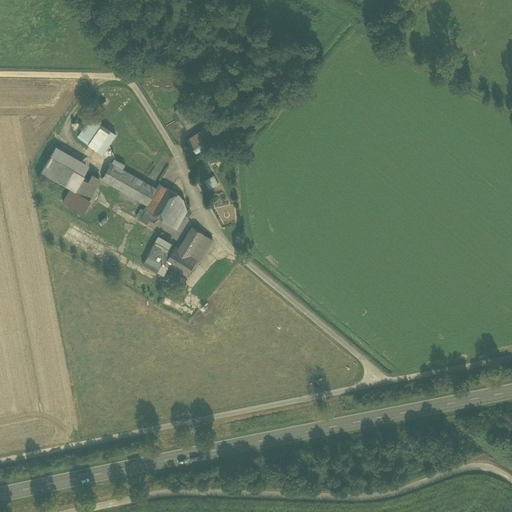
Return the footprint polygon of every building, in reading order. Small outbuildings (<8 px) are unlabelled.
[(175,111),(186,129),(201,120),(199,115),(190,101),(175,111)] [(88,144),(102,124),(91,117),(77,137),(88,144)] [(97,151),(111,130),(102,124),(88,144),(97,151)] [(196,133),(202,142),(211,137),(212,136),(206,127),(196,133)] [(116,134),(111,130),(97,151),(103,155),(116,134)] [(202,142),(196,133),(186,139),(192,149),(202,142)] [(216,143),(211,137),(202,142),(207,149),(216,143)] [(231,150),(218,144),(214,152),(227,158),(231,150)] [(42,171),(65,184),(74,168),(83,173),(88,164),(56,146),(42,171)] [(114,158),(112,163),(122,169),(125,165),(114,158)] [(152,215),(163,221),(178,194),(160,183),(156,189),(122,169),(112,163),(111,163),(102,179),(147,205),(144,210),(145,210),(152,215)] [(70,187),(76,191),(83,178),(80,177),(83,173),(74,168),(65,184),(70,187)] [(92,174),(88,181),(95,185),(99,178),(92,174)] [(97,186),(95,185),(88,181),(83,178),(76,191),(91,199),(97,186)] [(91,200),(91,199),(76,191),(70,187),(62,200),(84,213),(91,200)] [(176,228),(179,223),(171,219),(182,201),(183,200),(178,194),(163,221),(176,228)] [(186,209),(183,200),(182,201),(171,219),(179,223),(186,209)] [(147,224),(152,215),(145,210),(140,220),(147,224)] [(187,276),(198,259),(191,255),(201,239),(204,234),(192,227),(178,248),(175,246),(172,250),(165,262),(169,264),(187,276)] [(212,239),(204,234),(201,239),(191,255),(198,259),(199,260),(212,239)] [(155,241),(169,248),(171,244),(158,236),(155,241)] [(165,262),(172,250),(169,248),(155,241),(142,264),(163,275),(169,264),(165,262)]
